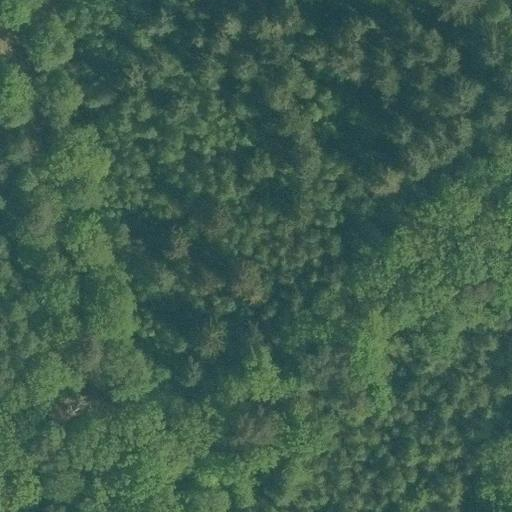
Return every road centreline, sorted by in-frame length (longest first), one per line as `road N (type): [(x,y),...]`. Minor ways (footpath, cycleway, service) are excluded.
road 1 (track): [(18,28),(68,273),(135,511)]
road 2 (track): [(511,175),(213,438),(124,466)]
